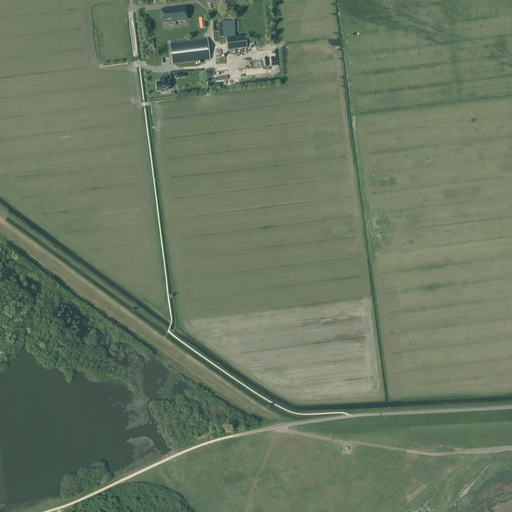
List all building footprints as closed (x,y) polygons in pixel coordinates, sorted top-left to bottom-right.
[(164,22),(187,19),(185,8),(161,10),(163,22),(164,22)] [(221,37),(235,37),(234,22),(229,22),(221,22),(221,26),(221,37)] [(227,50),(247,48),(246,36),(226,39),(227,50)] [(170,43),(172,65),(210,60),(207,39),(170,43)] [(240,61),(241,70),(272,66),(271,57),(255,59),(255,56),(245,57),(245,60),(240,61)] [(164,92),(165,91),(165,90),(169,90),(168,81),(167,81),(167,77),(159,78),(160,81),(161,82),(156,83),(157,91),(161,91),(161,92),(162,92),(164,92)]
